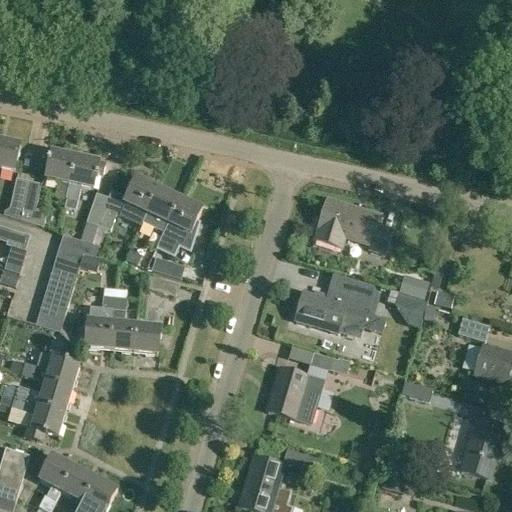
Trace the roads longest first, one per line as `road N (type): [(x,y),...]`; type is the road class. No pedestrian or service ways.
road 1 (residential): [(189,511),(293,159)]
road 2 (residential): [(293,159),(0,97)]
road 3 (residential): [(511,209),(293,159)]
road 4 (track): [(0,72),(90,87),(116,65),(154,0)]
